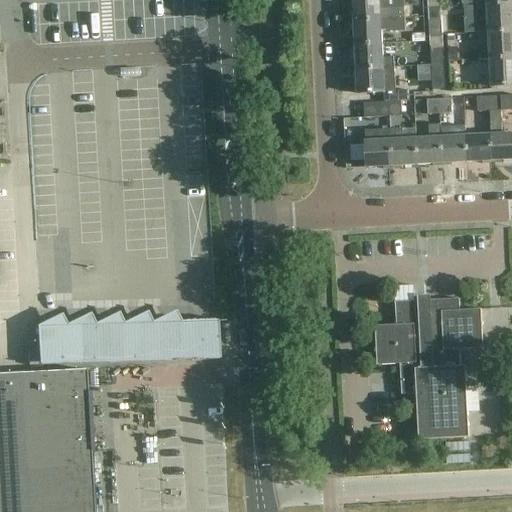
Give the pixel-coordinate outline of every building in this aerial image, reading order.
[(404,6),(381,7),(380,0),(353,0),(355,23),(405,20),(404,6)] [(428,0),(429,10),(442,9),(441,0),(428,0)] [(489,20),(489,33),(511,32),(511,5),(475,7),(476,20),(489,20)] [(430,23),(443,23),(442,9),(429,10),(430,23)] [(405,31),(405,20),(355,23),(356,47),(383,45),(382,30),(395,29),(395,32),(405,31)] [(430,37),(443,36),(443,23),(430,23),(430,37)] [(491,60),(491,61),(511,59),(511,32),(489,33),(490,45),(478,45),(479,60),(491,60)] [(431,50),(444,50),(443,36),(430,37),(431,50)] [(383,45),(356,47),(357,71),(384,69),(383,45)] [(432,64),(445,63),(444,50),(431,50),(432,64)] [(511,59),(491,61),(492,88),(511,87),(511,59)] [(433,77),(445,76),(445,63),(432,64),(433,77)] [(395,69),(384,69),(357,71),(358,95),(384,94),(384,103),(409,102),(408,91),(396,92),(395,69)] [(445,76),(433,77),(433,91),(446,90),(445,76)] [(492,136),(493,162),(511,161),(511,134),(503,135),(502,112),(511,111),(511,96),(490,98),(491,113),(492,136)] [(479,114),(491,113),(490,98),(478,99),(479,114)] [(429,116),(441,115),(440,100),(428,101),(429,116)] [(440,100),(441,115),(453,115),(452,100),(440,100)] [(390,103),(391,118),(403,117),(402,102),(390,103)] [(391,118),(390,103),(365,104),(365,119),(391,118)] [(430,139),(417,139),(418,166),(443,165),(442,138),(441,125),(430,125),(430,139)] [(368,169),(393,167),(392,129),(366,131),(368,169)] [(393,167),(418,166),(417,139),(404,140),(404,129),(392,129),(393,167)] [(468,163),(493,162),(492,136),(467,137),(468,163)] [(443,165),(468,163),(467,137),(442,138),(443,165)] [(396,282),(396,295),(415,296),(415,282),(396,282)] [(461,300),(427,301),(396,303),(397,326),(376,327),(378,367),(401,365),(403,396),(418,395),(420,441),(470,438),(465,351),(484,350),(482,310),(461,311),(461,300)] [(39,358),(40,364),(220,358),(219,351),(218,321),(181,322),(175,311),(165,317),(153,324),(146,312),(135,318),(124,324),(118,313),(107,319),(97,324),(89,314),(77,320),(67,325),(61,315),(51,320),(37,327),(39,358)] [(0,511),(94,511),(86,371),(0,375),(0,511)]
